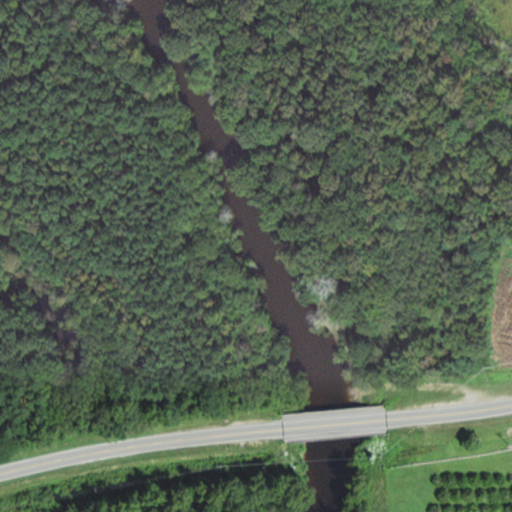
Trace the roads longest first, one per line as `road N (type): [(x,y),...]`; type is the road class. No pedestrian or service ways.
road 1 (residential): [(0,474),(115,450),(282,431)]
road 2 (residential): [(385,422),(511,405)]
